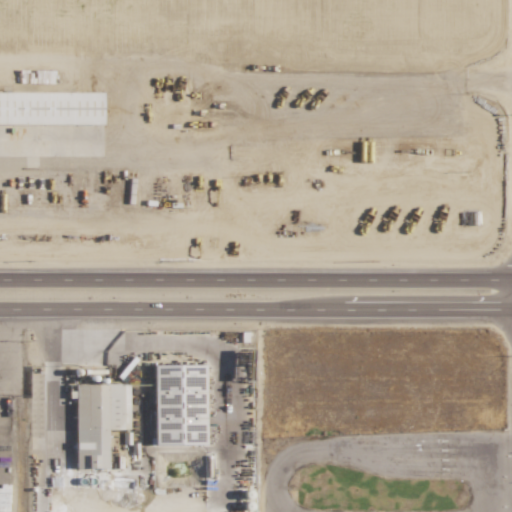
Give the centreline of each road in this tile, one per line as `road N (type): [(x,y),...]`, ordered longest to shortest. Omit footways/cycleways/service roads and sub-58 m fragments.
road 1 (primary): [(511,280),(0,280)]
road 2 (primary): [(0,310),(511,310)]
